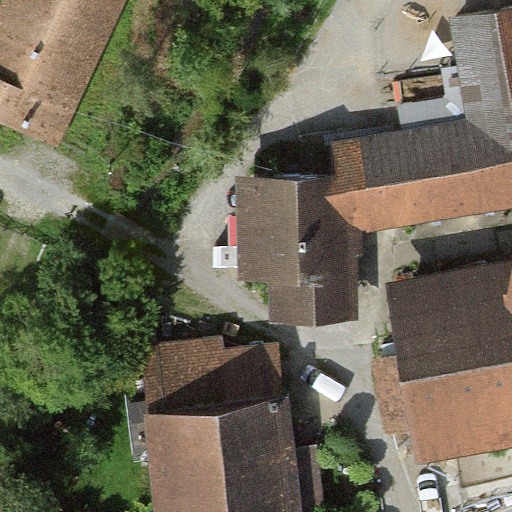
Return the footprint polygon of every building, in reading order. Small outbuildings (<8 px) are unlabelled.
[(112,0),(5,0),(0,12),(0,98),(53,124),(112,0)] [(511,199),(511,12),(455,21),(474,129),(343,148),(347,175),(357,230),(507,206),(511,199)] [(347,175),(242,181),(249,282),(280,281),(280,312),(361,310),(357,230),(347,175)] [(503,273),(403,292),(433,447),(511,431),(511,244),(508,246),(503,273)] [(296,511),(278,344),(147,357),(161,511),(296,511)]
